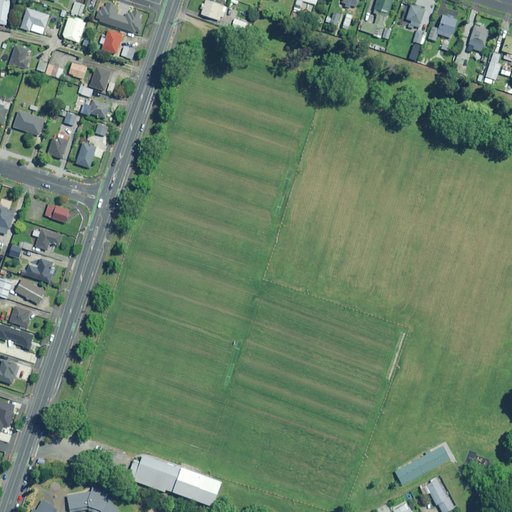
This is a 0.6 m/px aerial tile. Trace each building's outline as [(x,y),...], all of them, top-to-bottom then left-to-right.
[(10,0),(0,0),(0,23),(6,25),(10,0)] [(227,7),(206,0),(201,14),(219,21),(221,16),(223,17),(227,7)] [(359,0),(342,0),(342,2),(346,4),(345,7),(350,8),(351,6),(356,8),(359,0)] [(393,0),(377,0),(375,9),(389,14),(393,0)] [(128,12),(127,16),(119,13),(120,9),(117,8),(118,7),(116,6),(117,4),(108,1),(107,6),(104,5),(102,10),(100,9),(97,17),(102,19),(101,21),(137,33),(138,31),(142,32),(145,24),(142,23),(144,18),(141,17),(143,13),(134,10),(133,12),(132,11),(131,13),(128,12)] [(84,5),(75,2),(71,14),(80,17),(84,5)] [(413,30),(414,27),(419,28),(425,9),(411,5),(407,20),(410,21),(408,28),(413,30)] [(21,28),(30,31),(30,30),(43,34),(49,15),(27,8),(21,28)] [(327,17),(326,22),(336,25),(340,15),(334,12),(332,19),(327,17)] [(353,16),(347,14),(342,28),(347,30),(353,16)] [(391,31),(383,28),(387,18),(377,15),(374,25),(362,21),(359,29),(374,35),(373,36),(381,38),(381,37),(388,39),(391,31)] [(457,20),(443,15),(438,29),(431,26),(427,39),(436,41),(438,34),(451,38),(457,20)] [(85,23),(69,17),(62,37),(79,42),(85,23)] [(247,23),(235,19),(232,28),(245,31),(247,23)] [(489,31),(474,26),(468,44),(475,46),(474,49),(482,52),(489,31)] [(123,35),(109,30),(102,49),(117,54),(123,35)] [(427,33),(417,30),(414,43),(424,45),(427,33)] [(511,37),(507,36),(502,51),(506,52),(504,58),(511,60),(511,37)] [(449,41),(443,39),(440,48),(446,50),(449,41)] [(134,49),(125,46),(121,55),(130,59),(134,49)] [(29,51),(15,47),(10,64),(27,69),(29,60),(26,59),(29,51)] [(500,55),(493,53),(485,76),(496,80),(501,65),(497,64),(500,55)] [(466,71),(468,66),(470,60),(458,55),(456,62),(454,66),(466,71)] [(87,68),(72,63),(69,75),(84,79),(87,68)] [(64,69),(49,64),(45,74),(61,79),(64,69)] [(111,72),(97,67),(90,86),(104,91),(111,72)] [(115,84),(110,82),(107,91),(112,93),(115,84)] [(93,90),(81,86),(78,93),(91,98),(93,90)] [(10,103),(0,100),(0,125),(3,127),(10,103)] [(90,114),(97,116),(97,118),(100,119),(101,117),(106,118),(110,105),(94,100),(92,106),(84,104),(81,113),(89,116),(90,114)] [(58,114),(66,117),(65,123),(74,126),(77,116),(69,114),(69,112),(60,109),(58,114)] [(45,119),(19,111),(13,127),(39,136),(45,119)] [(107,128),(98,125),(96,133),(105,136),(107,128)] [(68,141),(58,138),(56,143),(52,142),(48,154),(62,159),(68,141)] [(97,148),(83,143),(76,164),(90,168),(97,148)] [(65,223),(66,219),(69,220),(71,214),(68,213),(69,210),(49,203),(45,216),(65,223)] [(12,207),(11,209),(0,205),(0,231),(8,235),(17,209),(12,207)] [(42,229),(41,232),(34,230),(33,236),(39,238),(36,247),(48,251),(51,243),(59,246),(63,235),(42,229)] [(32,244),(20,241),(19,247),(31,250),(32,244)] [(22,249),(12,246),(9,255),(19,258),(22,249)] [(53,262),(41,259),(38,269),(29,266),(27,271),(23,269),(21,274),(50,283),(54,269),(51,268),(53,262)] [(5,278),(4,280),(0,278),(0,279),(0,296),(7,299),(12,283),(10,282),(11,280),(5,278)] [(45,293),(24,278),(16,290),(37,305),(45,293)] [(16,306),(14,309),(12,308),(8,320),(10,321),(10,322),(28,328),(31,319),(28,318),(31,311),(16,306)] [(34,331),(0,321),(0,329),(4,331),(5,327),(18,331),(17,336),(22,337),(23,340),(30,342),(34,331)] [(13,378),(18,364),(2,358),(0,365),(0,380),(13,385),(15,378),(13,378)] [(442,446),(394,472),(402,486),(450,460),(442,446)] [(219,483),(142,455),(139,462),(133,460),(127,479),(164,492),(165,491),(211,507),(219,483)] [(429,483),(426,484),(426,483),(419,486),(424,496),(429,493),(436,506),(437,505),(438,504),(442,511),(446,511),(456,507),(450,496),(447,497),(437,479),(436,479),(430,482),(429,483)] [(68,495),(72,511),(86,508),(97,511),(122,511),(109,496),(111,490),(94,484),(92,490),(68,495)] [(51,511),(55,505),(41,498),(35,510),(34,511),(51,511)] [(411,511),(407,503),(394,511),(411,511)]
